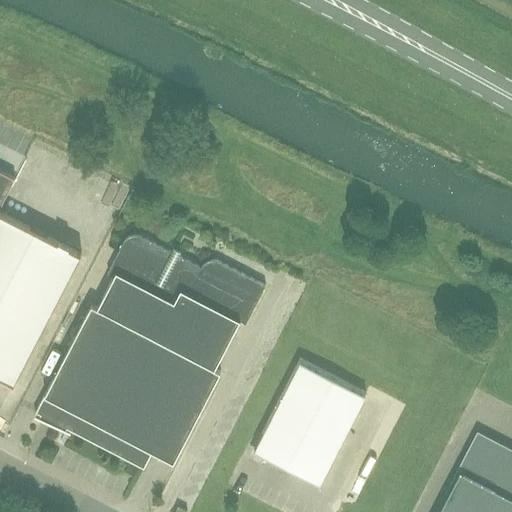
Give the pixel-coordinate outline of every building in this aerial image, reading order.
[(0,211),(0,206),(15,178),(0,169),(0,281),(54,309),(82,254),(0,211)] [(215,368),(240,321),(245,324),(265,285),(220,262),(216,261),(213,260),(209,261),(206,262),(204,264),(202,267),(142,236),(139,235),(135,235),(132,236),(128,237),(126,239),(124,242),(108,273),(115,276),(98,308),(92,305),(37,412),(40,414),(38,417),(68,432),(70,429),(144,468),(153,451),(174,462),(221,372),(215,368)] [(54,309),(0,281),(0,377),(14,385),(54,309)] [(366,395),(300,361),(254,450),(320,484),(366,395)] [(511,511),(511,452),(479,436),(449,494),(449,493),(439,511),(511,511)]
